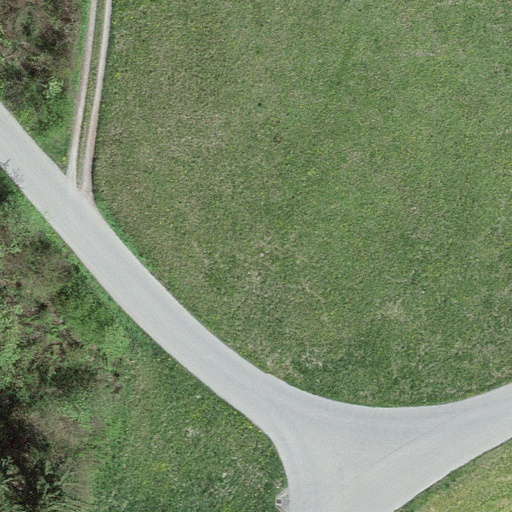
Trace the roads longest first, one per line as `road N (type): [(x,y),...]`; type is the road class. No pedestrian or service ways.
road 1 (residential): [(385,483),(240,384),(153,304),(0,129)]
road 2 (track): [(76,220),(101,0)]
road 3 (unclassified): [(385,483),(511,407)]
